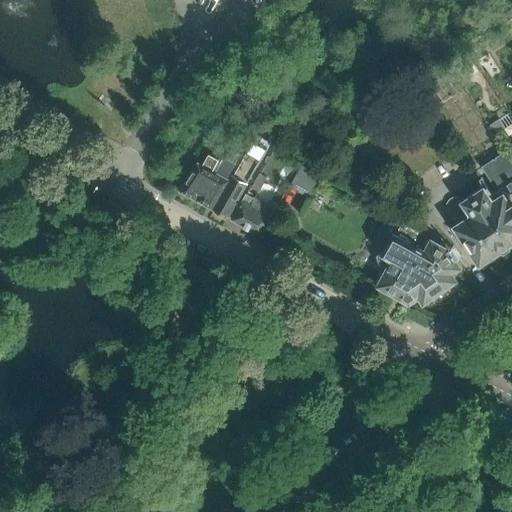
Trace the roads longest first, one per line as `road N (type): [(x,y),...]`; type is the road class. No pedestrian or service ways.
road 1 (tertiary): [(419,360),(0,119)]
road 2 (residential): [(264,511),(456,379)]
